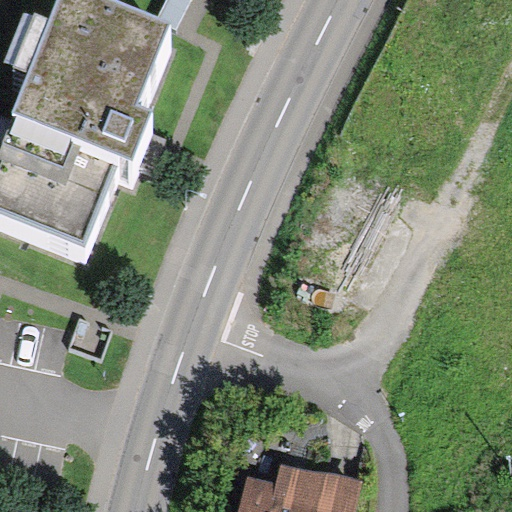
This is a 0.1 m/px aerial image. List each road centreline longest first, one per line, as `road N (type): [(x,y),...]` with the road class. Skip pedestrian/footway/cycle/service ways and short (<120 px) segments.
road 1 (secondary): [(190,324),(341,0)]
road 2 (residential): [(190,324),(364,416),(381,461),(381,511)]
road 3 (secondary): [(137,511),(190,324)]
